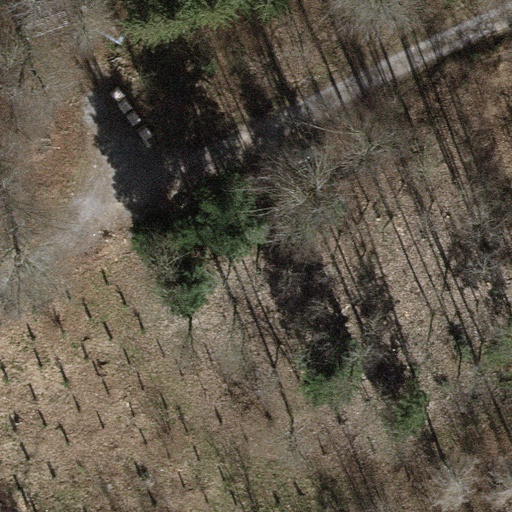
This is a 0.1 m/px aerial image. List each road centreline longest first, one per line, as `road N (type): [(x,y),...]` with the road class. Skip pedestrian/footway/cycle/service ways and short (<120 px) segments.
road 1 (track): [(0,280),(511,13)]
road 2 (track): [(142,204),(72,25)]
